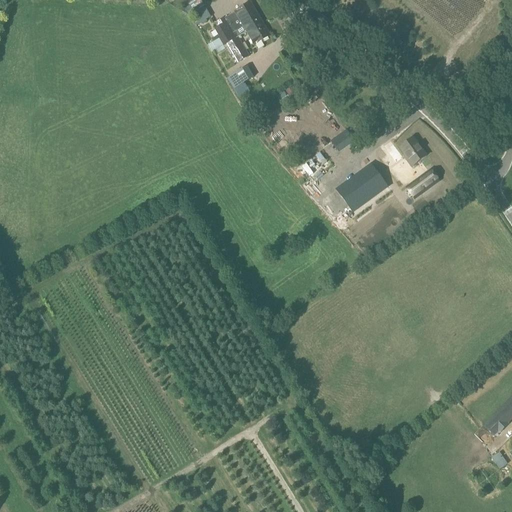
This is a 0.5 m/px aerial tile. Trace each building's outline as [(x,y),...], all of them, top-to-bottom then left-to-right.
[(207,20),(211,18),(200,0),(182,11),(192,19),(196,26),(201,23),(202,25),(208,22),(207,20)] [(246,33),(246,32),(259,25),(256,20),(259,18),(251,4),(234,14),(246,33)] [(227,18),(215,25),(226,44),(238,37),(227,18)] [(259,25),(246,32),(255,46),(270,37),(259,18),(256,20),(259,25)] [(226,45),(221,37),(208,45),(212,52),(226,45)] [(249,57),(239,38),(238,37),(226,44),(237,64),(249,57)] [(233,90),(253,78),(247,68),(227,79),(233,90)] [(237,100),(250,92),(248,88),(234,95),(237,100)] [(314,104),(301,111),(306,120),(319,114),(314,104)] [(405,156),(404,157),(412,168),(426,157),(414,139),(400,149),(405,156)] [(378,179),(365,159),(331,182),(346,202),(378,179)] [(421,170),(416,174),(421,181),(438,170),(432,163),(427,166),(423,160),(416,164),(421,170)] [(373,209),(393,204),(390,194),(370,199),(373,209)] [(329,215),(333,221),(339,217),(335,211),(329,215)] [(511,397),(484,425),(495,436),(499,432),(500,433),(508,425),(507,424),(511,419),(511,397)]
